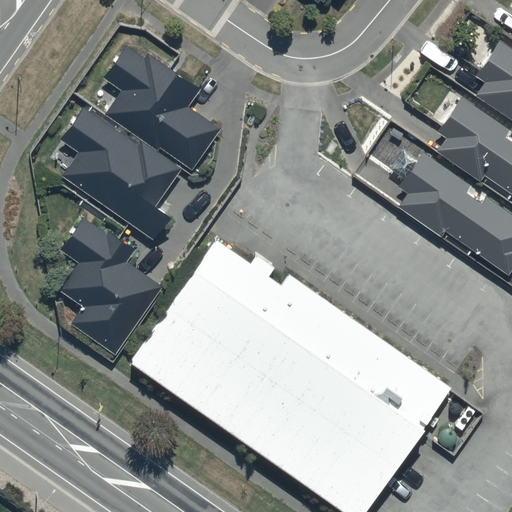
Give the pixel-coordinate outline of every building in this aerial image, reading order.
[(511,51),(497,42),(473,78),(481,82),(472,96),(511,122),(511,51)] [(144,57),(126,44),(103,77),(122,90),(106,114),(158,150),(160,147),(192,169),(220,129),(189,108),(203,88),(149,50),(144,57)] [(511,133),(458,95),(433,130),(443,137),(433,152),(477,183),(482,176),(511,197),(511,133)] [(136,144),(84,107),(61,138),(83,154),(65,177),(152,240),(167,219),(153,208),(181,169),(140,140),(136,144)] [(511,214),(418,152),(394,187),(405,194),(395,209),(438,238),(442,232),(507,275),(511,266),(511,214)] [(107,234),(84,217),(59,250),(79,262),(61,292),(83,307),(71,324),(115,355),(162,286),(127,262),(135,249),(109,232),(107,234)] [(129,368),(336,511),(362,511),(449,388),(254,253),(248,262),(217,241),(129,368)]
